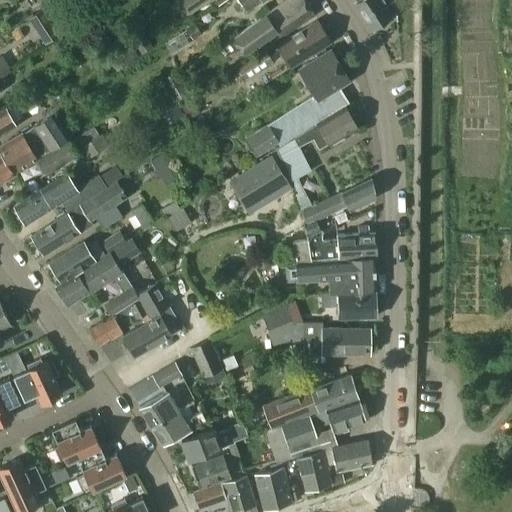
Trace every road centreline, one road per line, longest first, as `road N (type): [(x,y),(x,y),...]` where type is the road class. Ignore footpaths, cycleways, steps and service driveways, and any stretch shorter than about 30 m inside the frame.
road 1 (residential): [(393,491),(393,149),(377,67),(341,0)]
road 2 (track): [(293,214),(221,225),(181,247),(175,274),(197,308),(197,332),(104,393)]
road 3 (residential): [(17,273),(104,393)]
road 4 (residential): [(104,393),(173,511)]
